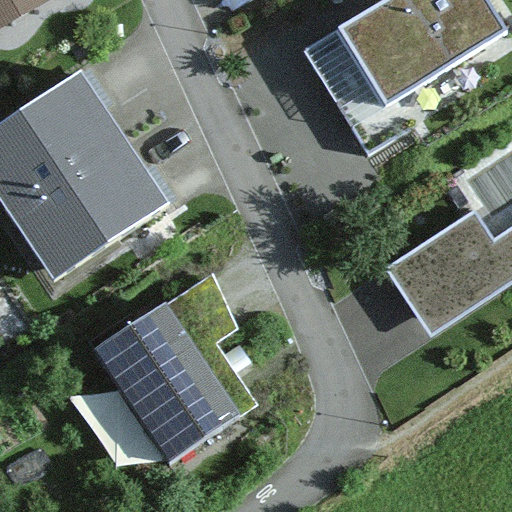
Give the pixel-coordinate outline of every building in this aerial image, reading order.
[(0,0),(0,30),(52,0),(0,0)] [(511,50),(486,0),(447,0),(315,68),(365,165),(511,89),(511,50)] [(0,138),(0,197),(15,219),(116,151),(74,89),(0,138)] [(15,219),(57,281),(158,213),(116,151),(15,219)] [(469,220),(393,269),(438,338),(511,290),(511,227),(485,245),(469,220)] [(211,313),(129,364),(218,503),(299,451),(211,313)]
